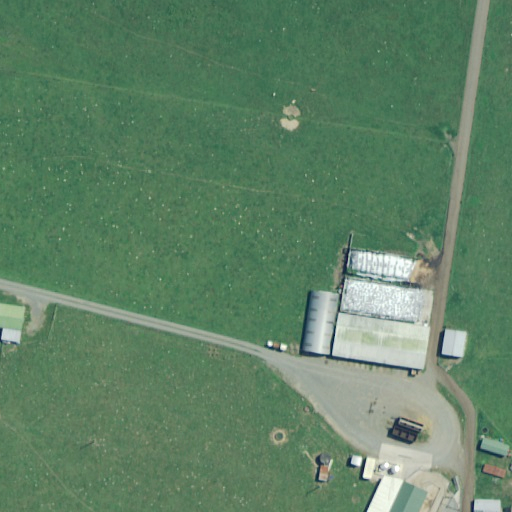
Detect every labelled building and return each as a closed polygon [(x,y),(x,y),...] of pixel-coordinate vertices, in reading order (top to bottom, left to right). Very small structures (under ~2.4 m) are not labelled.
[(345,275),(419,286),(423,261),(349,250),(345,275)] [(419,286),(345,275),(341,308),(414,319),(419,286)] [(339,296),(312,291),(303,352),(329,356),(339,296)] [(27,308),(0,304),(0,329),(3,330),(1,341),(21,344),(27,308)] [(433,329),(339,315),(333,357),(426,371),(433,329)] [(466,331),(443,328),(439,355),(462,358),(466,331)] [(508,446),(482,438),(478,449),(505,457),(508,446)] [(330,468),(320,466),(317,481),(328,483),(330,468)] [(417,511),(427,493),(384,473),(365,511),(417,511)] [(352,477),(341,474),(338,486),(348,489),(352,477)] [(500,511),(501,502),(475,501),(474,511),(500,511)]
